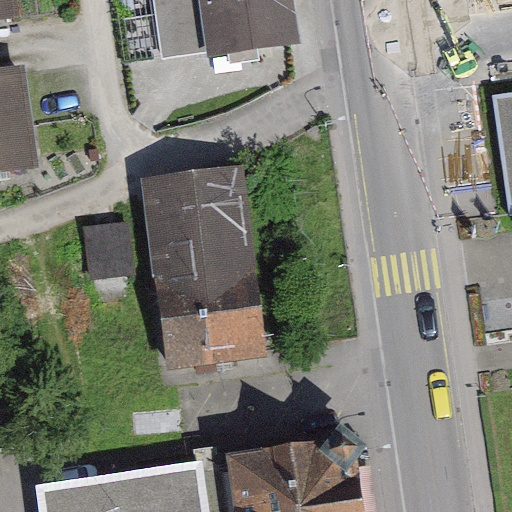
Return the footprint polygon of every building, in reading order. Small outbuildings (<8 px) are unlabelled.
[(15,0),(0,0),(0,192),(43,187),(29,75),(0,79),(0,40),(20,38),(15,0)] [(156,0),(165,63),(209,57),(200,0),(156,0)] [(295,0),(200,0),(209,57),(211,70),(303,58),(295,0)] [(511,100),(495,103),(511,219),(511,218),(511,100)] [(246,177),(142,190),(167,381),(270,368),(246,177)] [(125,228),(86,233),(92,280),(131,276),(125,228)] [(182,410),(132,413),(134,441),(184,438),(182,410)] [(333,455),(228,469),(229,475),(234,511),(363,511),(359,477),(374,459),(348,438),(333,455)] [(234,511),(229,475),(206,478),(205,475),(38,498),(39,511),(234,511)]
